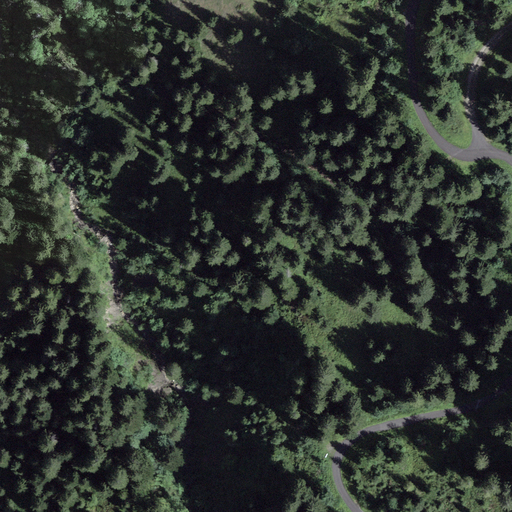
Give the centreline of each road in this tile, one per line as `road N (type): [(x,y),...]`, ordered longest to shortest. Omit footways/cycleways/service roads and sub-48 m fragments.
road 1 (track): [(358,511),(336,472),(354,436),(489,399),(511,379)]
road 2 (track): [(511,160),(449,150),(425,125),(410,85),(413,0)]
road 3 (track): [(483,155),(469,87),(478,55),(511,25)]
